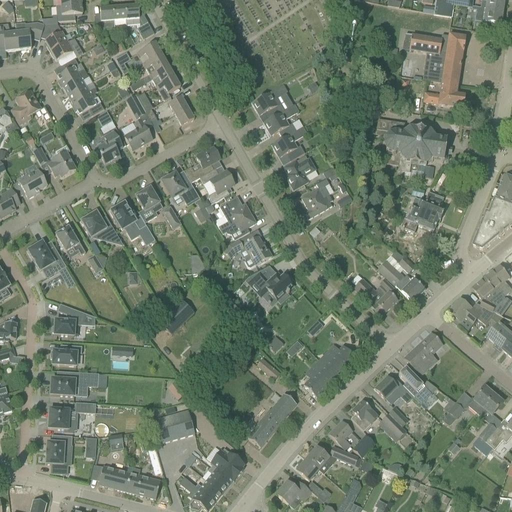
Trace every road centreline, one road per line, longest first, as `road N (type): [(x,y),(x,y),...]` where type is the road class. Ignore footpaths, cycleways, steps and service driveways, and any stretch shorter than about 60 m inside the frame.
road 1 (residential): [(389,348),(300,263),(221,125)]
road 2 (residential): [(22,480),(36,300),(0,239)]
road 3 (residential): [(243,508),(389,348)]
road 4 (residential): [(0,76),(38,77),(100,177)]
road 5 (unclassified): [(221,125),(151,1)]
road 6 (residential): [(100,177),(124,177),(221,125)]
road 7 (residential): [(474,270),(461,247),(499,151)]
